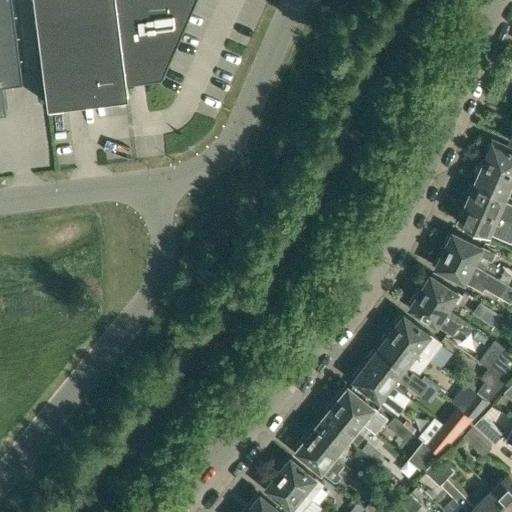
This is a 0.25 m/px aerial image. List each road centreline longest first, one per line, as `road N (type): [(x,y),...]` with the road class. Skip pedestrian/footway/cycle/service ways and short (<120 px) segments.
road 1 (residential): [(189,511),(359,323),(422,237),(511,23)]
road 2 (unclassified): [(150,182),(161,257),(155,285),(0,481)]
road 3 (unclassified): [(294,0),(228,144),(201,170),(150,182)]
road 4 (unclassified): [(150,182),(0,202)]
